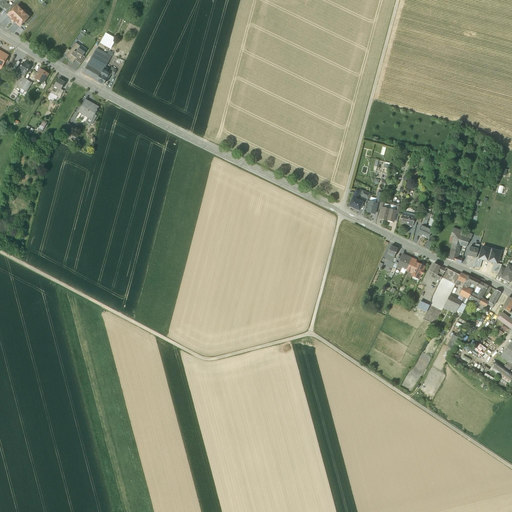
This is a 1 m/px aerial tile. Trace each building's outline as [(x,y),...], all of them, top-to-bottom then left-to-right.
[(20,27),(29,17),(26,14),(27,13),(21,8),(20,9),(17,6),(8,15),(12,20),(12,21),(14,23),(15,22),(20,27)] [(111,47),(117,37),(106,31),(101,41),(111,47)] [(67,55),(65,57),(70,60),(69,61),(73,63),(75,60),(80,64),(85,57),(83,56),(85,53),(81,50),(82,48),(75,43),(70,51),(67,55)] [(107,55),(100,51),(97,49),(94,54),(104,60),(107,55)] [(107,55),(104,60),(108,62),(112,54),(108,52),(107,55)] [(104,60),(94,54),(91,59),(102,65),(105,67),(108,62),(104,60)] [(102,65),(91,59),(88,65),(98,70),(102,65)] [(27,65),(23,62),(17,72),(24,77),(30,67),(29,66),(30,66),(28,64),(27,65)] [(98,70),(88,65),(83,73),(97,81),(101,74),(102,73),(101,72),(98,70)] [(48,74),(40,69),(35,78),(37,79),(40,81),(43,83),(48,74)] [(97,81),(103,85),(109,74),(106,73),(105,76),(101,74),(97,81)] [(24,78),(18,87),(21,89),(27,81),(27,80),(24,78)] [(65,82),(58,79),(54,86),(52,90),(52,91),(55,92),(57,88),(61,90),(61,89),(65,82)] [(99,108),(85,100),(78,111),(92,119),(97,111),(98,110),(97,109),(99,108)] [(41,120),(37,130),(43,132),(47,122),(41,120)] [(75,127),(67,123),(64,128),(72,132),(75,127)] [(360,192),(356,190),(349,206),(359,211),(363,203),(356,199),(359,193),(360,192)] [(376,203),(370,202),(367,212),(375,214),(377,203),(376,203)] [(384,208),(383,208),(383,210),(382,214),(381,214),(380,219),(387,220),(389,210),(384,208)] [(395,211),(389,210),(387,220),(394,222),(395,218),(394,217),(395,213),(396,211),(395,211)] [(415,216),(403,213),(401,224),(413,226),(415,216)] [(432,230),(421,226),(417,234),(421,236),(422,234),(429,237),(431,234),(432,233),(431,233),(432,230)] [(467,233),(453,228),(452,233),(457,234),(466,237),(467,233)] [(457,234),(452,233),(451,236),(454,236),(450,251),(458,253),(460,245),(456,243),(458,237),(456,237),(457,234)] [(466,237),(457,234),(456,237),(458,237),(456,243),(460,245),(463,246),(466,247),(470,239),(466,237)] [(398,249),(391,246),(385,259),(388,261),(391,255),(394,257),(398,249)] [(482,260),(488,261),(491,249),(482,246),(479,259),(482,260)] [(478,249),(470,247),(467,256),(476,258),(478,249)] [(491,249),(488,261),(494,263),(498,264),(501,252),(491,249)] [(458,253),(450,251),(448,259),(455,262),(457,258),(458,253)] [(412,258),(402,254),(396,267),(402,270),(402,268),(406,270),(412,258)] [(416,260),(412,258),(406,270),(413,273),(412,276),(419,279),(421,275),(423,274),(424,272),(423,271),(425,267),(415,262),(416,260)] [(482,260),(479,259),(476,258),(474,267),(480,268),(482,260)] [(440,266),(434,263),(430,271),(433,273),(431,276),(435,278),(437,275),(438,272),(437,272),(438,270),(440,266)] [(498,264),(494,263),(492,271),(498,273),(501,267),(502,265),(498,264)] [(502,277),(502,278),(510,281),(511,277),(511,266),(508,265),(506,269),(502,277)] [(498,273),(497,275),(502,277),(506,269),(501,267),(498,273)] [(468,276),(461,273),(460,275),(457,282),(455,285),(458,286),(460,281),(464,283),(468,276)] [(479,281),(468,276),(464,283),(467,285),(469,285),(471,283),(474,285),(474,286),(476,288),(477,286),(479,281)] [(488,286),(484,284),(482,288),(478,296),(482,298),(485,292),(488,286)] [(466,287),(463,286),(459,295),(468,299),(471,293),(472,291),(473,290),(472,290),(468,288),(466,287)] [(501,292),(496,290),(489,302),(488,302),(487,306),(492,308),(496,301),(501,292)] [(473,294),(471,293),(468,299),(473,302),(474,301),(477,296),(473,294)] [(449,296),(446,303),(450,305),(453,307),(457,300),(453,298),(449,296)] [(511,298),(509,297),(503,308),(508,311),(508,310),(511,304),(511,298)] [(488,302),(482,298),(479,303),(477,307),(484,311),(487,306),(488,302)] [(457,300),(453,307),(458,309),(462,302),(457,300)] [(430,305),(420,301),(417,307),(427,312),(430,305)] [(511,330),(511,327),(511,319),(509,317),(502,312),(497,319),(511,330)] [(458,338),(453,335),(446,346),(451,349),(458,338)] [(511,342),(500,357),(511,365),(511,363),(511,342)] [(511,386),(511,373),(498,365),(492,373),(511,387),(511,386)]
